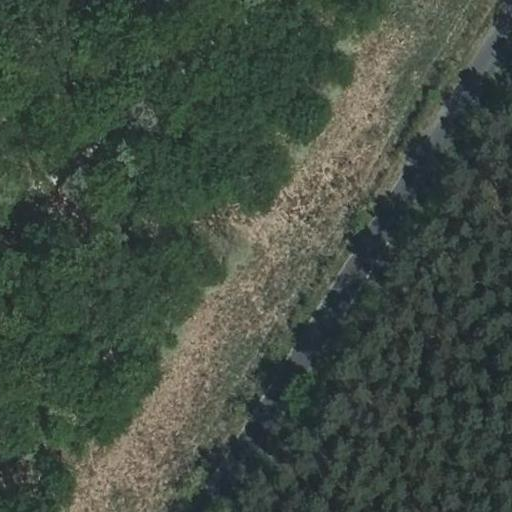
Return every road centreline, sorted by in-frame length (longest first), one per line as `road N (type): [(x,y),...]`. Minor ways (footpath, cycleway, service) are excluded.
road 1 (unclassified): [(511,12),(215,511)]
road 2 (track): [(301,0),(59,215),(0,218)]
